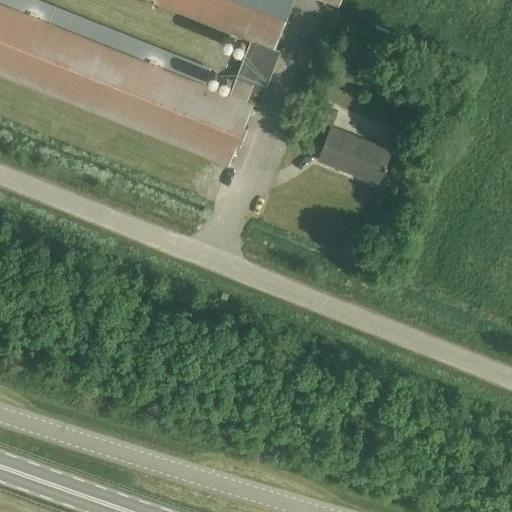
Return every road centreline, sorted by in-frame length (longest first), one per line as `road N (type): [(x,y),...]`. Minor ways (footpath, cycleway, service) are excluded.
road 1 (unclassified): [(511,382),(0,177)]
road 2 (unclassified): [(311,511),(0,415)]
road 3 (primary): [(128,511),(0,466)]
